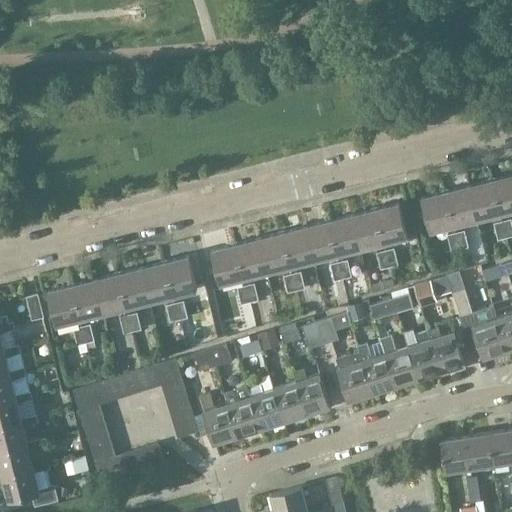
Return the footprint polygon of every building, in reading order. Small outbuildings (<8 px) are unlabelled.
[(511,173),(491,179),(499,212),(511,209),(511,173)] [(476,218),(499,212),(491,179),(467,185),(476,218)] [(467,185),(444,190),(453,224),(476,218),(467,185)] [(429,230),(453,224),(444,190),(420,196),(429,230)] [(397,202),(374,208),(382,242),(406,236),(397,202)] [(374,208),(350,214),(359,248),(382,242),(374,208)] [(350,214),(327,220),(336,254),(359,248),(350,214)] [(501,220),(505,238),(511,235),(511,226),(510,218),(501,220)] [(327,220),(304,225),(312,259),(336,254),(327,220)] [(497,240),(505,238),(501,220),(492,223),(497,240)] [(304,225),(281,231),(289,265),(312,259),(304,225)] [(463,230),(455,232),(459,249),(468,247),(463,230)] [(281,231),(258,237),(266,271),(289,265),(281,231)] [(459,249),(455,232),(446,234),(450,251),(459,249)] [(243,277),(266,271),(258,237),(235,243),(243,277)] [(219,282),(243,277),(235,243),(211,248),(219,282)] [(384,250),(388,267),(397,265),(393,248),(384,250)] [(379,269),(388,267),(384,250),(375,252),(379,269)] [(188,254),(164,260),(172,294),(196,288),(188,254)] [(346,259),(338,262),(342,279),(351,277),(346,259)] [(164,260),(140,266),(149,300),(172,294),(164,260)] [(342,279),(338,262),(329,264),(333,281),(342,279)] [(485,280),(508,273),(505,262),(482,269),(485,280)] [(140,266),(117,271),(125,305),(149,300),(140,266)] [(485,280),(482,269),(466,274),(469,285),(485,280)] [(117,271),(94,277),(102,311),(125,305),(117,271)] [(300,271),(291,273),(295,290),(304,288),(300,271)] [(295,290),(291,273),(283,275),(287,292),(295,290)] [(94,277),(70,283),(79,317),(102,311),(94,277)] [(413,284),(415,288),(420,305),(437,300),(430,279),(413,284)] [(245,285),(249,302),(258,299),(254,282),(245,285)] [(54,323),(79,317),(70,283),(46,289),(54,323)] [(240,304),(249,302),(245,285),(236,287),(240,304)] [(465,287),(452,291),(459,314),(472,310),(465,287)] [(392,296),(397,310),(413,305),(408,291),(392,296)] [(38,293),(37,293),(26,296),(31,319),(43,316),(38,293)] [(373,318),(397,310),(392,296),(369,303),(373,318)] [(174,302),(178,319),(187,317),(183,300),(174,302)] [(170,321),(178,319),(174,302),(165,304),(170,321)] [(511,309),(496,314),(507,348),(511,346),(511,309)] [(347,310),(316,320),(323,343),(338,338),(335,329),(351,323),(347,310)] [(127,313),(132,331),(140,328),(136,311),(127,313)] [(0,325),(12,323),(11,320),(6,321),(4,313),(0,314),(0,325)] [(123,333),(132,331),(127,313),(119,316),(123,333)] [(483,355),(507,348),(496,314),(472,322),(473,323),(463,326),(471,349),(480,346),(483,355)] [(323,343),(316,320),(301,324),(308,347),(323,343)] [(12,323),(0,325),(0,350),(18,346),(17,343),(2,347),(0,341),(0,331),(13,326),(12,323)] [(80,325),(85,342),(93,340),(89,323),(80,325)] [(76,344),(85,342),(80,325),(71,327),(76,344)] [(461,352),(471,349),(463,326),(453,329),(453,328),(439,333),(437,325),(428,328),(430,336),(440,369),(449,366),(450,368),(452,369),(463,366),(464,364),(463,362),(464,361),(461,352)] [(296,326),(280,331),(284,343),(300,338),(296,326)] [(402,329),(407,343),(417,376),(440,369),(430,336),(417,340),(412,326),(402,329)] [(380,337),(384,350),(394,383),(417,376),(407,343),(395,347),(391,333),(380,337)] [(248,335),(237,338),(241,343),(238,344),(242,356),(261,350),(257,338),(249,340),(248,335)] [(357,344),(358,349),(371,391),(394,383),(384,350),(371,354),(367,341),(357,344)] [(215,365),(231,359),(226,342),(209,347),(215,365)] [(0,350),(0,375),(24,369),(23,366),(8,370),(4,356),(19,350),(18,346),(0,350)] [(209,347),(189,353),(190,356),(196,357),(199,370),(215,365),(209,347)] [(348,398),(371,391),(358,349),(335,357),(338,365),(337,365),(348,398)] [(175,358),(154,364),(160,384),(162,392),(183,385),(175,358)] [(154,364),(143,367),(149,387),(160,384),(154,364)] [(143,367),(132,371),(138,390),(149,387),(143,367)] [(24,369),(0,375),(0,400),(30,392),(29,390),(14,394),(10,378),(25,374),(24,369)] [(132,371),(121,374),(127,394),(138,390),(132,371)] [(319,371),(295,379),(305,412),(329,404),(319,371)] [(121,374),(111,377),(116,397),(127,394),(121,374)] [(111,377),(100,380),(106,400),(116,397),(111,377)] [(295,379),(272,386),(282,419),(305,412),(295,379)] [(79,408),(99,402),(106,400),(100,380),(73,388),(79,408)] [(260,426),(282,419),(272,386),(262,389),(260,384),(248,388),(260,426)] [(162,392),(166,403),(187,396),(183,385),(162,392)] [(224,392),(226,400),(237,433),(260,426),(248,388),(247,385),(224,392)] [(213,441),(237,433),(226,400),(214,404),(210,390),(198,394),(213,441)] [(31,397),(30,392),(0,400),(0,425),(36,416),(35,412),(20,416),(16,402),(31,397)] [(166,403),(169,414),(190,408),(187,396),(166,403)] [(79,408),(82,419),(102,412),(99,402),(79,408)] [(169,414),(172,425),(193,419),(190,408),(169,414)] [(82,419),(85,429),(105,423),(102,412),(82,419)] [(37,420),(36,416),(0,425),(0,449),(42,439),(41,435),(26,439),(23,426),(37,420)] [(193,419),(172,425),(176,436),(197,430),(193,419)] [(85,429),(88,439),(108,433),(105,423),(85,429)] [(511,428),(489,432),(493,463),(511,460),(511,428)] [(489,432),(465,435),(470,467),(493,463),(489,432)] [(108,433),(88,439),(91,450),(111,443),(108,433)] [(445,471),(470,467),(465,435),(441,439),(445,471)] [(42,439),(0,449),(0,469),(1,474),(48,462),(47,458),(32,463),(28,448),(43,443),(42,439)] [(157,440),(146,444),(152,465),(163,462),(157,440)] [(121,475),(114,453),(111,443),(91,450),(100,481),(121,475)] [(146,444),(135,447),(142,468),(152,465),(146,444)] [(131,471),(142,468),(135,447),(125,450),(131,471)] [(121,475),(131,471),(125,450),(114,453),(121,475)] [(49,466),(48,462),(1,474),(7,498),(31,492),(34,504),(58,498),(54,483),(39,487),(34,472),(49,466)] [(467,486),(478,484),(477,475),(466,476),(467,486)] [(325,480),(330,500),(342,498),(337,476),(325,480)] [(271,491),(276,511),(291,511),(307,508),(301,483),(271,491)] [(481,499),(478,484),(467,486),(470,501),(481,499)] [(333,504),(335,511),(345,511),(342,498),(330,500),(331,505),(333,504)]
